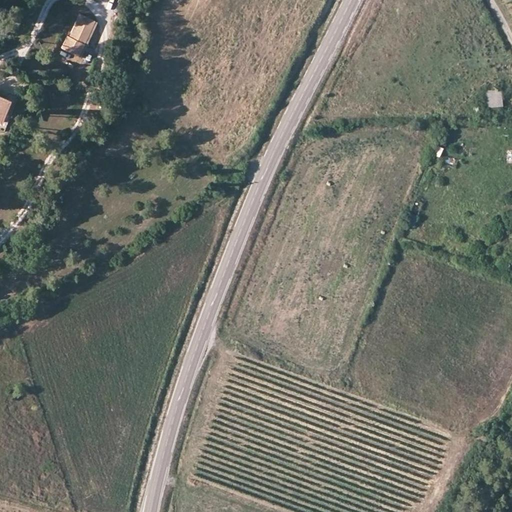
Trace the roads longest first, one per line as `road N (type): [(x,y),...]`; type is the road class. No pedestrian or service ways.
road 1 (tertiary): [(148,511),(219,283),(278,140),(350,0)]
road 2 (track): [(0,237),(81,119),(103,32),(96,7),(83,0)]
